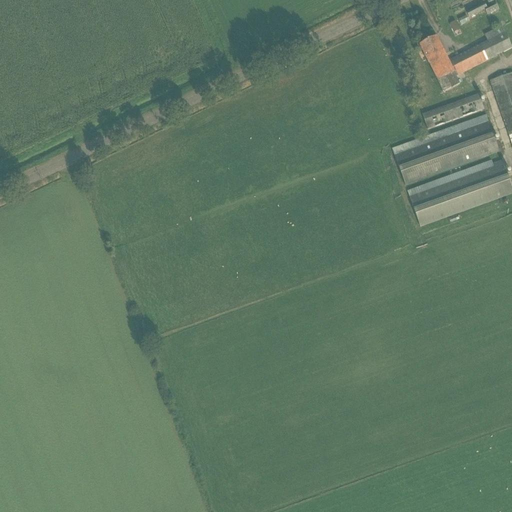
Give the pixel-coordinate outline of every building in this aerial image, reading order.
[(484,4),(466,13),(469,18),(485,11),(485,10),(487,9),(484,4)] [(487,9),(485,10),(485,11),(488,16),(499,11),(496,5),(487,9)] [(449,25),(453,34),(459,31),(456,22),(449,25)] [(443,93),(460,85),(456,78),(511,49),(511,48),(501,28),(484,36),(487,42),(448,62),(437,38),(419,46),(443,93)] [(511,74),(489,82),(511,148),(511,74)] [(428,131),(484,111),(479,95),(422,116),(428,131)] [(405,187),(499,153),(488,123),(394,157),(405,187)] [(511,195),(511,188),(501,162),(492,165),(494,168),(410,199),(420,228),(511,195)]
